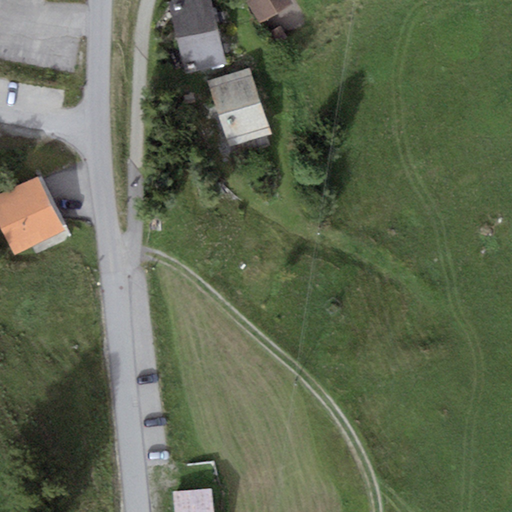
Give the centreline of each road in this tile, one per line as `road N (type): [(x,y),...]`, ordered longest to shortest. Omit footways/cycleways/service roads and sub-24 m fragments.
road 1 (track): [(112,251),(143,250),(170,261),(271,346),(354,442),(377,511)]
road 2 (unclassified): [(112,251),(136,511)]
road 3 (unclassified): [(149,0),(137,199),(133,225),(112,251)]
road 4 (unclassified): [(101,0),(100,132)]
